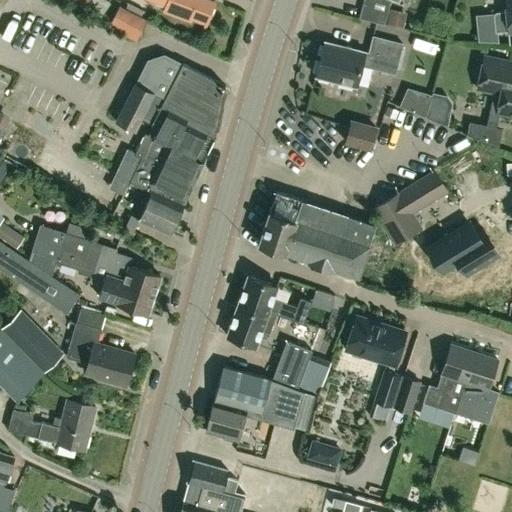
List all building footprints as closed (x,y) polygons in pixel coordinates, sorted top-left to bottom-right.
[(209,0),(152,0),(166,5),(164,11),(185,19),(186,15),(206,23),(214,2),(209,0)] [(384,24),(386,15),(389,0),(362,0),(358,18),(384,24)] [(511,0),(506,0),(507,10),(496,11),(494,14),(496,31),(509,30),(511,29),(511,0)] [(146,20),(119,7),(108,27),(136,41),(146,20)] [(386,25),(409,31),(411,25),(404,24),(407,13),(390,9),(386,25)] [(494,14),(495,12),(475,14),(477,40),(498,41),(497,31),(495,31),(494,14)] [(356,86),(362,66),(395,74),(403,43),(373,36),(369,53),(365,52),(365,51),(325,41),(316,76),(356,86)] [(215,135),(226,88),(224,88),(226,85),(225,84),(222,83),(222,82),(182,62),(182,63),(181,64),(164,55),(148,60),(136,84),(118,121),(138,130),(143,120),(151,124),(148,134),(145,132),(135,155),(141,157),(133,174),(183,202),(183,201),(184,202),(189,191),(215,135)] [(511,61),(484,56),(478,87),(501,92),(498,110),(511,112),(511,61)] [(399,105),(425,116),(431,95),(407,87),(399,105)] [(446,94),(433,90),(425,116),(448,125),(452,102),(446,94)] [(0,132),(8,116),(0,112),(0,132)] [(345,142),(370,149),(376,128),(350,121),(345,142)] [(498,146),(501,128),(469,121),(466,134),(478,139),(479,138),(498,146)] [(0,154),(0,170),(5,173),(12,162),(0,154)] [(400,192),(374,209),(396,244),(421,228),(412,213),(449,192),(435,169),(399,190),(400,192)] [(183,202),(133,174),(124,194),(146,205),(139,221),(170,234),(183,204),(182,204),(183,202)] [(350,217),(326,209),(327,208),(302,200),(303,199),(276,190),(258,244),(285,253),(285,251),(308,259),(307,260),(334,269),(334,268),(358,276),(372,234),(375,224),(351,215),(350,217)] [(1,221),(0,222),(0,237),(16,248),(25,236),(1,221)] [(470,221),(435,242),(450,269),(468,258),(475,270),(502,254),(487,229),(478,234),(470,221)] [(55,259),(63,232),(41,225),(32,252),(55,259)] [(113,230),(109,241),(118,244),(122,234),(113,230)] [(94,274),(103,245),(63,232),(55,259),(80,267),(78,272),(92,276),(90,282),(102,286),(99,297),(117,303),(148,313),(154,294),(94,274)] [(69,308),(78,295),(0,242),(0,266),(50,300),(52,296),(69,308)] [(383,250),(380,245),(372,244),(369,255),(381,258),(383,250)] [(94,274),(154,294),(160,275),(130,266),(132,258),(115,252),(116,249),(103,245),(94,274)] [(248,274),(237,306),(255,312),(258,305),(276,312),(303,321),(311,300),(301,297),(298,306),(273,297),(277,284),(248,274)] [(255,312),(237,306),(227,335),(256,345),(262,327),(270,330),(276,312),(258,305),(255,312)] [(2,327),(44,372),(59,358),(61,350),(23,308),(2,327)] [(86,373),(112,380),(111,384),(122,387),(123,384),(127,385),(135,354),(98,343),(105,316),(81,309),(68,357),(89,363),(86,373)] [(431,310),(428,319),(445,325),(449,316),(431,310)] [(405,332),(356,314),(344,347),(349,349),(351,355),(360,358),(366,355),(387,362),(385,370),(384,370),(374,400),(391,407),(402,376),(391,372),(405,332)] [(2,327),(0,329),(0,380),(16,397),(44,372),(2,327)] [(399,371),(412,373),(419,336),(406,333),(399,371)] [(298,386),(310,354),(312,349),(287,340),(273,376),(298,386)] [(428,385),(423,402),(438,407),(440,400),(457,406),(474,352),(451,344),(442,373),(437,388),(428,385)] [(498,359),(474,352),(457,406),(454,413),(488,423),(499,392),(488,389),(498,359)] [(310,354),(298,386),(304,388),(318,393),(330,361),(310,354)] [(294,425),(304,389),(272,378),(223,365),(206,431),(237,439),(244,413),(251,415),(252,411),(261,413),(260,416),(294,425)] [(419,382),(403,377),(393,407),(409,412),(419,382)] [(316,398),(303,395),(297,414),(311,418),(316,398)] [(85,449),(96,405),(68,398),(63,417),(55,415),(52,423),(42,420),(41,423),(31,420),(32,414),(13,409),(8,430),(38,438),(58,442),(56,450),(58,453),(71,456),(74,454),(76,447),(85,449)] [(342,450),(311,440),(304,459),(337,469),(342,450)] [(14,455),(0,451),(0,479),(6,481),(14,455)] [(190,483),(185,502),(218,511),(241,511),(244,503),(243,503),(245,494),(234,491),(238,480),(226,477),(228,471),(193,461),(187,482),(190,483)] [(347,511),(349,511),(353,501),(345,499),(342,510),(347,511)] [(358,511),(361,503),(353,501),(349,511),(358,511)] [(218,511),(185,502),(181,511),(218,511)]
